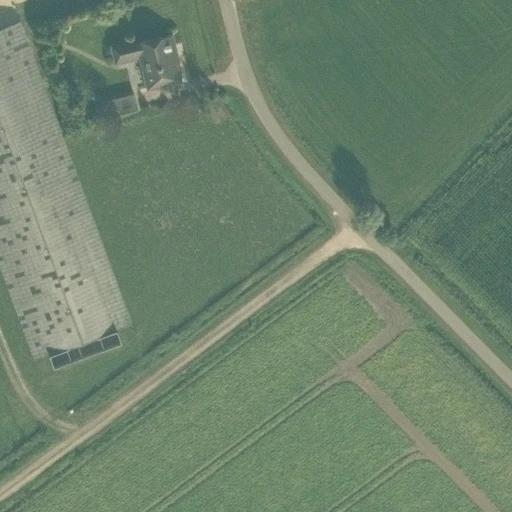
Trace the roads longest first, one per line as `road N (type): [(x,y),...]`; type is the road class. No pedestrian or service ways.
road 1 (unclassified): [(511,381),(279,139),(253,96),(225,0)]
road 2 (track): [(359,228),(0,493)]
